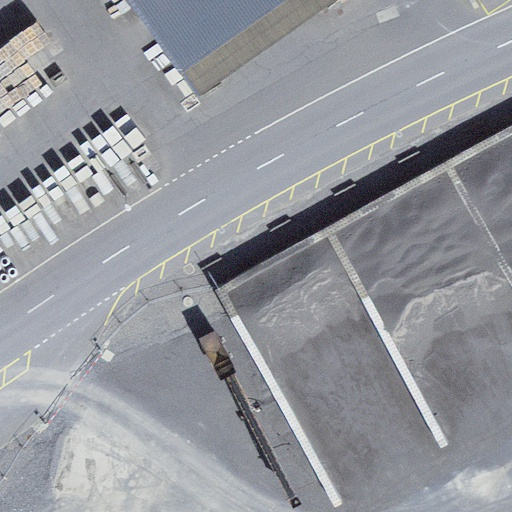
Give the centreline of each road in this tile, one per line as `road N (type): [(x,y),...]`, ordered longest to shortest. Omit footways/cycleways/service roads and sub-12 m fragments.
road 1 (unclassified): [(0,340),(329,126),(511,41)]
road 2 (unknown): [(0,133),(95,83),(138,108),(223,195)]
